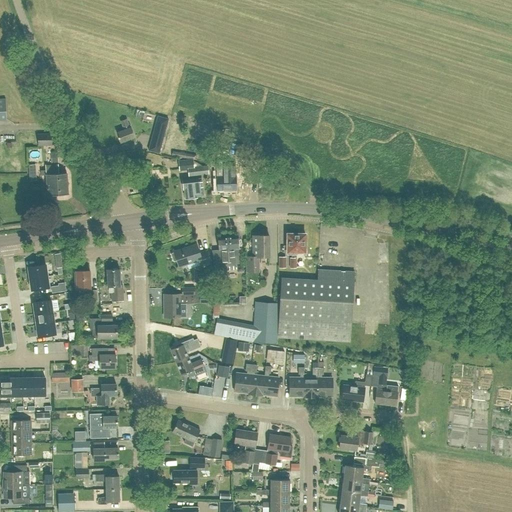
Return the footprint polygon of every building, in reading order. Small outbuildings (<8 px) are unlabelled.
[(129,127),(126,119),(120,121),(123,130),(116,133),(120,143),(134,137),(130,127),(129,127)] [(162,140),(166,127),(159,125),(157,132),(153,131),(151,137),(162,140)] [(37,134),(38,146),(58,145),(58,133),(37,134)] [(237,144),(234,156),(247,160),(250,147),(237,144)] [(201,156),(186,153),(167,150),(167,155),(201,160),(201,156)] [(207,165),(193,167),(193,159),(177,161),(179,171),(187,170),(188,177),(209,174),(207,165)] [(222,161),(216,161),(217,190),(236,190),(235,163),(222,163),(222,161)] [(66,173),(58,174),(58,164),(45,165),(47,195),(68,194),(66,173)] [(203,195),(201,178),(182,180),(183,189),(184,189),(185,198),(196,197),(196,196),(203,195)] [(296,268),(296,255),(297,255),(296,252),(305,252),(305,234),(303,234),(301,232),(298,232),(297,234),(287,233),(287,252),(286,252),(286,255),(291,255),(291,258),(289,258),(289,268),(296,268)] [(269,235),(253,236),(253,256),(247,256),(247,272),(258,271),(258,257),(269,257),(269,235)] [(238,236),(217,238),(218,250),(212,251),(214,275),(224,274),(224,269),(235,269),(235,259),(238,258),(237,249),(239,249),(238,236)] [(173,251),(173,252),(171,253),(171,254),(172,260),(174,261),(176,260),(178,267),(198,261),(200,267),(211,264),(207,250),(199,253),(196,244),(173,251)] [(388,249),(381,249),(382,264),(389,263),(388,249)] [(47,276),(45,265),(28,267),(29,278),(47,276)] [(120,286),(119,269),(106,269),(107,287),(114,286),(114,293),(111,293),(111,301),(123,300),(122,285),(120,286)] [(90,270),(75,271),(76,289),(83,289),(84,301),(97,300),(96,290),(90,290),(90,289),(90,270)] [(278,318),(276,338),(349,342),(350,322),(363,323),(364,312),(351,311),(354,272),(317,270),(316,280),(280,278),(279,303),(278,318)] [(29,278),(31,290),(49,287),(47,276),(29,278)] [(66,291),(65,282),(58,283),(58,285),(51,286),(52,293),(66,291)] [(163,294),(164,317),(180,317),(180,304),(185,304),(184,295),(194,294),(194,287),(181,288),(182,294),(180,294),(163,294)] [(51,300),(33,303),(34,314),(52,311),(51,300)] [(276,343),(276,338),(277,318),(278,318),(279,303),(255,302),(253,325),(252,342),(276,343)] [(52,311),(34,314),(36,325),(54,322),(52,311)] [(97,338),(117,338),(117,325),(108,325),(108,322),(112,322),(112,314),(101,314),(101,318),(89,318),(89,329),(92,329),(92,338),(97,338)] [(220,335),(234,338),(252,342),(253,325),(217,318),(214,334),(220,335)] [(55,334),(54,322),(36,325),(38,336),(55,334)] [(175,362),(188,358),(186,352),(200,346),(196,338),(193,340),(192,338),(178,344),(175,345),(176,347),(170,349),(175,362)] [(70,356),(87,355),(87,345),(70,345),(70,356)] [(99,368),(115,368),(115,354),(107,354),(107,348),(91,348),(91,355),(88,355),(88,361),(99,361),(99,368)] [(188,358),(175,362),(181,375),(193,370),(193,372),(204,367),(201,359),(190,363),(188,358)] [(248,394),(251,364),(246,364),(245,371),(247,371),(246,374),(236,373),(234,392),(248,393),(248,394)] [(251,364),(248,394),(262,395),(264,376),(254,375),(254,372),(256,372),(257,365),(251,364)] [(216,376),(227,377),(229,367),(218,365),(216,376)] [(265,366),(264,376),(262,395),(276,396),(278,377),(268,376),(268,373),(270,374),(271,366),(265,366)] [(303,397),(304,377),(304,367),(298,367),(298,374),(300,374),(300,377),(289,377),(289,396),(303,396),(303,397)] [(317,397),(318,367),(312,367),(312,375),(314,375),(314,377),(304,377),(303,397),(317,397)] [(318,367),(317,397),(318,397),(318,396),(332,396),(332,377),(321,377),(321,375),(323,375),(323,367),(318,367)] [(69,382),(69,377),(66,377),(66,372),(51,373),(51,383),(69,382)] [(371,386),(372,375),(365,374),(364,382),(354,381),(354,386),(343,384),(341,399),(362,402),(364,385),(371,386)] [(398,386),(377,383),(378,376),(372,375),(371,386),(376,387),(374,403),(395,406),(397,391),(398,386)] [(0,377),(0,389),(0,396),(11,396),(11,378),(0,377)] [(34,377),(22,378),(23,396),(34,395),(34,377)] [(45,377),(34,377),(34,395),(45,395),(45,377)] [(22,378),(11,378),(11,396),(23,396),(22,378)] [(83,391),(83,379),(70,379),(71,392),(83,391)] [(116,395),(116,384),(100,384),(100,388),(90,388),(90,396),(96,396),(96,404),(109,404),(108,396),(116,395)] [(500,396),(511,397),(511,386),(502,385),(500,396)] [(479,403),(488,400),(485,391),(477,394),(479,403)] [(0,411),(10,411),(10,403),(0,403),(0,411)] [(458,421),(457,426),(470,428),(472,415),(454,412),(452,420),(458,421)] [(36,422),(49,422),(49,413),(36,413),(36,422)] [(103,413),(94,414),(94,421),(103,421),(103,428),(117,427),(117,415),(103,416),(103,413)] [(12,432),(30,431),(30,420),(12,420),(12,432)] [(177,420),(172,432),(187,439),(190,433),(198,437),(201,431),(177,420)] [(245,446),(244,450),(244,449),(242,462),(253,464),(253,463),(259,464),(261,450),(255,449),(255,447),(257,432),(236,429),(234,444),(245,446)] [(340,434),(338,448),(356,450),(356,446),(362,447),(363,444),(370,445),(372,432),(357,430),(356,436),(340,434)] [(467,443),(467,430),(453,431),(453,443),(467,443)] [(30,431),(12,432),(12,443),(30,443),(30,431)] [(106,431),(88,432),(88,439),(106,438),(106,431)] [(269,470),(269,464),(276,465),(277,454),(277,450),(280,451),(280,456),(290,457),(292,447),(289,446),(290,437),(269,434),(267,449),(267,450),(261,450),(259,464),(258,468),(269,470)] [(213,439),(211,452),(210,455),(219,457),(221,439),(213,438),(213,439)] [(79,451),(90,451),(89,441),(79,441),(79,451)] [(93,442),(93,448),(93,461),(104,461),(104,459),(118,459),(118,447),(104,447),(104,442),(93,442)] [(30,443),(12,443),(12,455),(30,455),(30,443)] [(367,457),(373,458),(375,450),(368,449),(367,457)] [(204,457),(189,457),(189,468),(204,468),(204,457)] [(361,478),(362,478),(363,470),(370,471),(371,466),(378,467),(378,466),(391,468),(391,461),(379,460),(379,459),(373,458),(367,457),(365,465),(362,465),(362,467),(344,465),(343,477),(361,480),(361,478)] [(22,484),(22,485),(29,485),(29,471),(27,471),(27,465),(12,465),(12,471),(3,472),(3,484),(22,484)] [(76,469),(76,478),(88,477),(88,469),(76,469)] [(196,470),(189,470),(172,470),(172,483),(189,483),(198,483),(198,478),(196,478),(196,470)] [(252,480),(263,480),(262,471),(252,471),(252,480)] [(44,474),(44,483),(52,483),(52,474),(44,474)] [(105,489),(119,488),(119,476),(106,476),(106,474),(97,474),(97,481),(105,482),(105,489)] [(369,479),(362,478),(361,478),(361,480),(343,477),(341,490),(359,492),(360,490),(361,483),(369,484),(369,479)] [(270,492),(289,492),(289,479),(270,479),(270,489),(262,489),(262,490),(256,490),(256,494),(270,494),(270,492)] [(22,484),(3,484),(3,498),(12,497),(12,504),(29,503),(29,491),(22,491),(22,485),(22,484)] [(119,488),(105,489),(105,496),(97,498),(98,504),(106,504),(106,502),(119,501),(119,488)] [(359,503),(360,495),(367,496),(368,491),(360,490),(359,492),(341,490),(339,503),(358,505),(358,503),(359,503)] [(270,505),(289,505),(289,492),(270,492),(270,494),(270,502),(262,502),(262,507),(270,507),(270,505)] [(393,501),(379,499),(378,507),(392,509),(393,501)] [(233,511),(233,501),(218,501),(218,511),(233,511)] [(58,511),(74,511),(74,502),(58,502),(58,511)] [(365,511),(366,504),(359,503),(358,503),(358,505),(339,503),(338,511),(365,511)]
